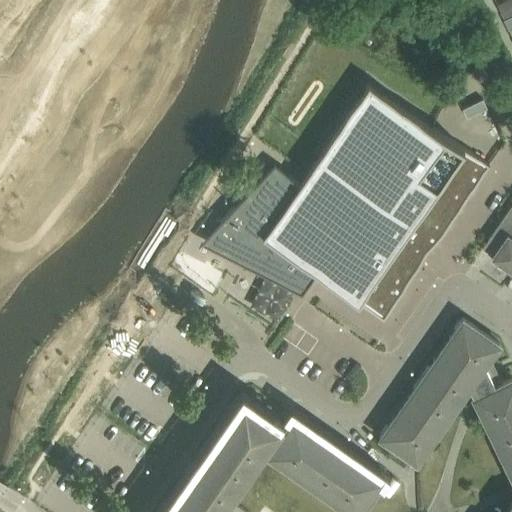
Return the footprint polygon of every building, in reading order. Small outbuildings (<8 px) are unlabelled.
[(511,0),(503,0),(497,3),(504,18),(511,14),(511,0)] [(296,183),(262,233),(317,270),(383,316),(419,264),(436,240),(472,188),(489,163),(416,112),(368,79),(353,101),(339,121),(304,172),(299,179),(296,183)] [(482,97),(462,108),(467,117),(487,107),(482,97)] [(221,219),(201,241),(242,262),(302,292),(317,270),(262,233),(296,183),(299,179),(274,162),(221,219)] [(511,202),(485,242),(495,249),(492,254),(499,260),(498,263),(497,263),(497,264),(511,270),(511,269),(511,202)] [(451,337),(443,348),(474,369),(484,354),(489,357),(500,342),(462,316),(454,327),(460,333),(455,339),(451,337)] [(379,319),(366,339),(380,348),(393,328),(379,319)] [(428,365),(421,376),(452,397),(465,379),(466,380),(474,369),(443,348),(436,359),(440,361),(435,368),(428,365)] [(478,393),(495,384),(484,363),(472,380),(478,393)] [(494,422),(511,412),(511,375),(495,384),(478,393),(484,405),(486,405),(494,422)] [(419,392),(416,395),(414,398),(410,395),(402,406),(432,428),(440,417),(439,416),(452,397),(421,376),(413,386),(419,392)] [(293,412),(284,424),(243,395),(235,407),(241,412),(236,419),(232,416),(217,437),(215,436),(196,462),(185,478),(217,500),(228,484),(229,483),(246,458),(247,459),(262,437),(271,443),(270,444),(271,445),(272,444),(290,457),(289,458),(311,473),(312,472),(349,498),(348,499),(360,507),(382,475),(381,474),(380,476),(369,469),(367,473),(360,468),(363,461),(342,446),(336,452),(330,447),(333,443),(311,427),(308,432),(301,427),(304,420),(293,412)] [(379,435),(411,458),(412,457),(411,456),(424,438),(425,439),(432,428),(402,406),(394,417),(398,420),(394,427),(387,424),(379,435)] [(504,446),(507,451),(510,458),(511,456),(511,412),(494,422),(505,445),(504,446)] [(208,511),(217,500),(185,478),(167,504),(169,505),(164,511),(208,511)]
